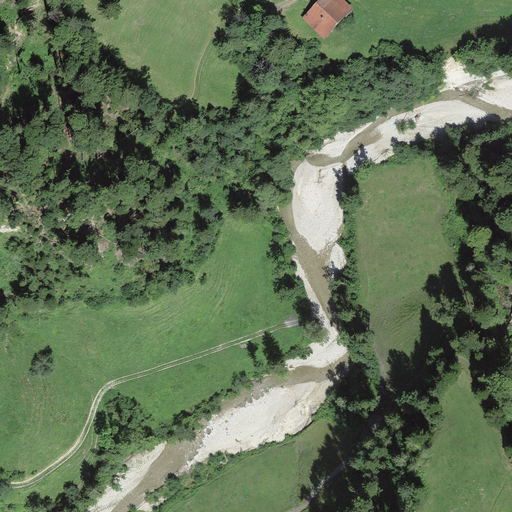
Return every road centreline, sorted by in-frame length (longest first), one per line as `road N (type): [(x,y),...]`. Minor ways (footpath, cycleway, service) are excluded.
road 1 (track): [(0,484),(29,484),(57,464),(85,433),(109,384),(324,318)]
road 2 (track): [(143,159),(192,98),(222,22),(292,0)]
